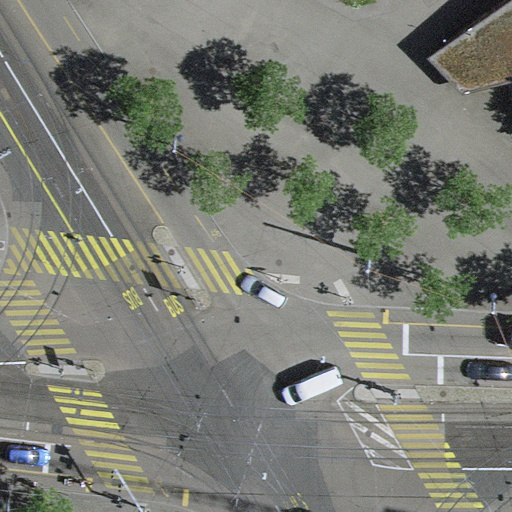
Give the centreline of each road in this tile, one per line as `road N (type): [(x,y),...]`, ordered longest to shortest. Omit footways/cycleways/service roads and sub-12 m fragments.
road 1 (motorway): [(511,237),(0,125)]
road 2 (motorway): [(0,334),(511,391)]
road 3 (motorway): [(511,254),(0,202)]
road 4 (secondary): [(185,351),(0,49)]
road 5 (primary): [(511,356),(185,351)]
road 6 (primary): [(0,455),(266,486)]
road 7 (primary): [(266,486),(511,497)]
road 8 (primary): [(185,351),(0,341)]
road 9 (tertiary): [(266,486),(185,351)]
